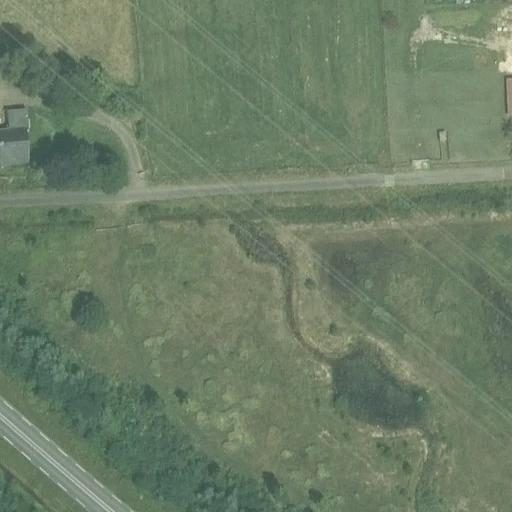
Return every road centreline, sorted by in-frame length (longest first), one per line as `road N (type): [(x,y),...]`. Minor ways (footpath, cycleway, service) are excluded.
road 1 (unclassified): [(0,202),(511,169)]
road 2 (secondary): [(109,511),(0,418)]
